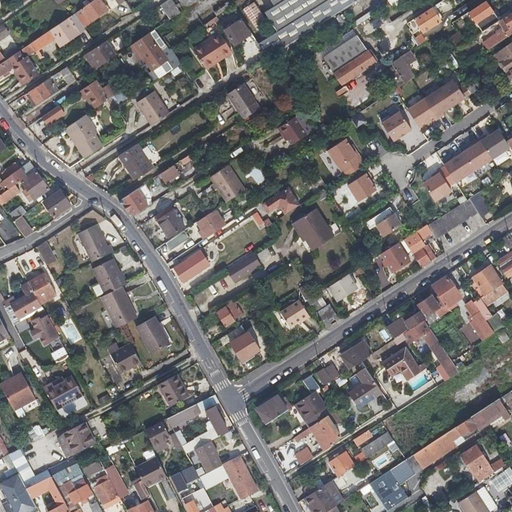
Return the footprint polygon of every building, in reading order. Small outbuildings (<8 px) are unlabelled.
[(85,15),(84,15),(83,16),(88,24),(107,9),(100,0),(93,0),(81,9),(85,15)] [(170,18),(180,11),(173,1),(172,0),(166,0),(161,4),(170,18)] [(267,15),(279,33),(329,0),(270,0),(276,8),(267,15)] [(329,0),(279,33),(287,46),(324,22),(358,0),(329,0)] [(472,27),(483,20),(494,12),(487,2),(465,17),(472,27)] [(256,3),(242,12),(256,31),(269,22),(256,3)] [(497,17),(500,21),(511,13),(511,11),(508,6),(500,12),(497,17)] [(418,24),(419,26),(424,32),(441,21),(432,8),(414,19),(418,24)] [(511,13),(500,21),(499,22),(505,32),(501,35),(500,35),(487,44),(491,48),(511,33),(511,13)] [(56,39),(62,47),(87,30),(75,14),(30,44),(39,56),(42,60),(45,58),(40,51),(56,39)] [(413,28),(418,24),(414,19),(407,24),(411,29),(413,28)] [(235,44),(242,39),(250,34),(240,20),(224,30),(235,44)] [(328,28),(324,22),(287,46),(284,48),(288,54),(328,28)] [(0,38),(0,39),(5,36),(10,32),(4,23),(0,26),(0,38)] [(418,35),(413,28),(411,29),(409,30),(414,37),(418,35)] [(153,29),(134,43),(144,57),(159,77),(179,64),(169,49),(168,50),(153,29)] [(214,61),(230,51),(218,33),(209,40),(210,41),(193,52),(205,70),(215,63),(214,61)] [(107,41),(115,50),(124,42),(116,34),(107,41)] [(192,51),(193,52),(210,41),(209,40),(192,51)] [(98,67),(116,55),(106,41),(85,55),(89,62),(93,59),(98,67)] [(377,63),(380,61),(384,59),(381,55),(378,57),(376,53),(373,55),(363,41),(330,63),(343,82),(376,61),(377,63)] [(501,63),(511,55),(511,42),(494,55),(501,63)] [(134,43),(129,46),(139,61),(144,57),(134,43)] [(0,73),(0,74),(4,71),(6,74),(13,70),(10,67),(13,65),(25,82),(38,73),(26,56),(29,54),(33,59),(39,56),(30,44),(6,59),(0,63),(0,73)] [(214,61),(215,63),(231,52),(230,51),(214,61)] [(417,64),(422,71),(437,62),(435,59),(432,60),(428,54),(423,58),(424,60),(417,64)] [(511,67),(511,55),(501,63),(507,71),(511,67)] [(405,83),(409,80),(414,77),(401,58),(392,65),(399,75),(405,83)] [(93,59),(89,62),(95,70),(98,67),(93,59)] [(76,78),(67,66),(61,70),(69,83),(76,78)] [(392,79),(398,89),(405,84),(405,83),(399,75),(392,79)] [(38,105),(37,104),(54,93),(51,88),(55,84),(51,77),(27,93),(36,106),(38,105)] [(109,98),(97,82),(96,80),(83,89),(84,91),(89,98),(96,107),(109,98)] [(467,87),(465,84),(459,88),(454,81),(442,88),(454,106),(465,99),(467,101),(474,97),(471,92),(469,90),(467,87)] [(467,87),(469,90),(471,92),(481,85),(477,81),(467,87)] [(260,108),(250,93),(244,84),(229,94),(245,118),(260,108)] [(454,106),(442,88),(426,99),(439,119),(446,115),(444,113),(454,106)] [(85,101),(89,98),(84,91),(83,89),(79,92),(85,101)] [(169,113),(162,102),(154,91),(136,103),(151,125),(169,113)] [(112,104),(124,101),(122,93),(110,95),(112,104)] [(420,128),(430,122),(432,121),(434,123),(439,119),(426,99),(409,111),(420,128)] [(60,105),(42,118),(47,125),(65,113),(60,105)] [(394,141),(412,130),(401,112),(382,124),(394,141)] [(357,114),(350,118),(355,127),(362,122),(357,114)] [(106,144),(94,126),(92,128),(83,116),(65,128),(85,157),(106,144)] [(293,145),(301,140),(308,135),(297,117),(281,127),(290,139),(293,145)] [(287,141),(290,139),(281,127),(279,129),(287,141)] [(506,142),(498,130),(487,138),(485,136),(479,140),(480,142),(492,160),(510,148),(506,142)] [(350,147),(346,140),(328,151),(338,168),(359,154),(355,148),(352,149),(350,147)] [(480,142),(479,140),(472,144),(474,146),(462,154),(474,171),(492,160),(480,142)] [(153,168),(146,156),(138,143),(119,155),(135,180),(153,168)] [(206,151),(202,146),(195,151),(199,156),(206,151)] [(462,154),(461,152),(454,156),(456,158),(444,166),(456,183),(474,171),(462,154)] [(6,178),(20,168),(16,163),(2,173),(6,178)] [(246,190),(233,170),(229,165),(211,177),(228,202),(246,190)] [(147,190),(153,186),(159,182),(162,186),(179,175),(173,166),(143,185),(147,190)] [(26,176),(20,168),(6,178),(3,180),(9,188),(15,184),(26,176)] [(29,193),(28,194),(26,194),(28,197),(31,196),(34,200),(49,188),(37,171),(21,182),(29,193)] [(452,191),(438,171),(432,175),(433,178),(423,184),(435,201),(452,191)] [(376,190),(370,180),(372,178),(368,172),(347,185),(358,202),(376,190)] [(308,185),(315,196),(319,194),(328,188),(320,177),(308,185)] [(20,192),(15,184),(9,188),(1,194),(0,194),(0,203),(1,205),(20,192)] [(288,188),(273,198),(265,204),(270,211),(279,205),(286,215),(300,206),(288,188)] [(123,203),(133,216),(149,206),(137,189),(119,201),(119,202),(119,203),(120,204),(122,204),(123,203)] [(43,202),(49,209),(55,217),(71,205),(60,190),(43,202)] [(478,193),(469,199),(470,200),(478,212),(481,217),(490,211),(478,193)] [(470,200),(427,226),(431,233),(435,239),(478,212),(470,200)] [(23,206),(9,216),(13,221),(21,216),(27,211),(23,206)] [(156,215),(159,219),(168,212),(166,209),(156,215)] [(169,236),(177,231),(185,226),(174,209),(168,212),(159,219),(169,236)] [(311,251),(333,238),(315,209),(292,224),(300,238),(302,236),(311,251)] [(208,238),(217,232),(226,226),(215,210),(197,222),(208,238)] [(256,213),(254,215),(252,216),(259,227),(264,224),(256,213)] [(394,213),(376,225),(383,236),(402,225),(394,213)] [(13,221),(26,237),(27,239),(35,233),(21,216),(13,221)] [(204,240),(208,238),(197,222),(194,224),(204,240)] [(111,246),(110,247),(109,247),(97,225),(79,235),(93,263),(115,253),(111,246)] [(403,239),(412,253),(422,267),(436,258),(428,247),(424,250),(421,247),(425,245),(421,239),(431,233),(427,226),(426,225),(403,239)] [(500,240),(504,245),(508,251),(511,248),(511,245),(506,236),(500,240)] [(54,260),(43,239),(35,245),(46,265),(54,260)] [(402,259),(406,264),(410,270),(418,264),(411,254),(402,239),(389,248),(398,262),(402,259)] [(185,253),(183,250),(182,247),(170,255),(173,260),(185,253)] [(176,268),(180,275),(184,281),(210,267),(205,258),(208,257),(203,248),(188,258),(189,260),(176,268)] [(511,251),(501,259),(497,253),(494,255),(508,277),(511,273),(511,251)] [(388,268),(380,254),(369,261),(367,262),(375,276),(388,268)] [(247,257),(223,272),(232,287),(256,272),(247,257)] [(105,296),(122,288),(124,287),(118,273),(119,272),(114,260),(93,270),(100,285),(93,288),(98,299),(101,298),(105,296)] [(473,277),(479,286),(485,295),(503,283),(491,266),(473,277)] [(126,286),(119,272),(118,273),(124,287),(126,286)] [(29,282),(40,302),(40,303),(56,294),(44,273),(29,282)] [(439,296),(445,305),(446,306),(427,319),(431,324),(460,305),(455,297),(460,294),(447,274),(432,285),(439,296)] [(329,287),(333,294),(338,301),(357,289),(347,275),(329,287)] [(26,277),(18,281),(26,295),(9,305),(17,319),(35,309),(33,306),(40,302),(29,282),(26,277)] [(298,288),(306,301),(314,295),(306,283),(298,288)] [(128,300),(122,288),(105,296),(101,298),(116,329),(135,320),(126,301),(128,300)] [(249,297),(246,292),(238,298),(241,302),(249,297)] [(306,301),(310,307),(315,314),(318,311),(326,306),(318,293),(314,295),(306,301)] [(427,318),(445,305),(439,296),(435,298),(433,295),(418,304),(422,310),(427,318)] [(495,333),(484,316),(472,299),(466,304),(488,338),(495,333)] [(217,313),(221,320),(226,327),(235,321),(234,320),(243,314),(234,300),(225,306),(226,308),(217,313)] [(299,301),(280,313),(289,328),(300,321),(301,323),(309,317),(299,301)] [(17,319),(9,305),(3,308),(11,322),(17,319)] [(395,338),(427,318),(422,310),(407,321),(404,317),(388,327),(395,338)] [(323,319),(318,311),(315,314),(319,321),(323,319)] [(0,340),(10,335),(0,316),(0,340)] [(41,319),(40,318),(39,317),(32,321),(45,344),(59,336),(47,316),(41,319)] [(156,316),(147,321),(137,327),(152,353),(171,343),(156,316)] [(432,329),(426,320),(405,333),(412,343),(420,337),(422,340),(426,337),(424,335),(432,329)] [(458,329),(468,342),(477,336),(467,322),(458,329)] [(242,325),(221,338),(225,345),(231,341),(232,343),(244,335),(242,333),(246,331),(242,325)] [(432,329),(424,335),(426,337),(451,377),(460,371),(432,329)] [(232,343),(237,351),(242,360),(260,349),(250,332),(244,335),(232,343)] [(372,354),(368,347),(364,341),(341,356),(350,369),(372,354)] [(131,343),(121,349),(112,355),(123,374),(142,363),(131,343)] [(422,370),(407,347),(383,363),(391,375),(401,369),(408,379),(422,370)] [(69,355),(67,352),(65,348),(53,354),(58,362),(69,355)] [(334,379),(330,373),(326,367),(320,372),(327,384),(334,379)] [(57,408),(70,401),(83,393),(72,374),(46,389),(57,408)] [(160,385),(165,396),(171,407),(191,398),(179,375),(160,385)] [(304,380),(313,394),(318,390),(321,388),(312,375),(304,380)] [(364,375),(352,382),(341,390),(349,402),(358,396),(365,407),(379,398),(364,375)] [(6,393),(21,419),(42,407),(27,381),(19,385),(21,388),(18,390),(16,387),(6,393)] [(313,394),(299,403),(309,418),(305,420),(310,427),(322,419),(328,415),(331,413),(333,412),(318,390),(313,394)] [(99,404),(110,399),(107,394),(97,399),(99,404)] [(218,403),(214,396),(186,409),(190,417),(207,408),(218,403)] [(288,410),(283,403),(278,396),(257,410),(267,424),(288,410)] [(457,426),(461,433),(468,428),(470,431),(483,422),(488,420),(502,411),(507,419),(511,416),(500,399),(457,426)] [(296,405),(305,420),(309,418),(299,403),(296,405)] [(206,412),(218,437),(228,432),(215,407),(206,412)] [(168,418),(170,423),(172,427),(190,418),(190,417),(186,409),(168,418)] [(333,412),(331,413),(338,425),(343,422),(335,410),(333,412)] [(341,435),(328,415),(322,419),(310,427),(294,437),(297,442),(313,431),(324,449),(334,443),(333,441),(341,435)] [(178,449),(182,446),(172,427),(170,423),(168,418),(163,421),(178,449)] [(75,454),(86,448),(96,443),(89,428),(85,421),(64,433),(75,454)] [(170,439),(166,431),(162,423),(146,431),(155,446),(170,439)] [(448,441),(461,433),(457,426),(407,459),(416,474),(453,448),(448,441)] [(354,439),(356,441),(357,444),(367,437),(364,432),(354,439)] [(394,440),(392,436),(389,432),(363,449),(368,457),(394,440)] [(195,449),(207,473),(221,466),(216,456),(218,456),(210,441),(195,449)] [(503,459),(497,463),(491,467),(477,445),(462,454),(479,482),(506,465),(503,459)] [(298,456),(300,460),(302,463),(314,456),(309,449),(298,456)] [(330,462),(339,476),(354,465),(346,452),(330,462)] [(366,458),(364,455),(363,452),(356,457),(359,462),(366,458)] [(240,456),(231,461),(221,466),(207,473),(198,477),(205,490),(230,477),(242,499),(258,491),(240,456)] [(136,467),(141,477),(146,486),(165,476),(156,458),(136,467)] [(400,484),(416,474),(407,459),(390,469),(400,484)] [(107,460),(101,463),(121,500),(127,497),(107,460)] [(51,476),(64,499),(70,496),(74,503),(79,500),(81,503),(87,500),(85,497),(91,494),(82,475),(83,475),(77,463),(51,476)] [(488,479),(495,493),(511,483),(511,469),(511,467),(488,479)] [(400,484),(390,469),(367,484),(384,511),(385,511),(407,498),(399,485),(400,484)] [(26,511),(37,507),(31,496),(27,488),(18,471),(0,481),(0,484),(15,511),(26,511)] [(170,477),(173,483),(176,489),(183,485),(177,473),(170,477)] [(65,502),(64,499),(51,476),(27,488),(31,496),(49,487),(56,500),(58,504),(59,507),(49,511),(68,511),(64,504),(66,503),(65,502)] [(104,504),(111,500),(118,496),(109,479),(95,487),(104,504)] [(142,499),(146,497),(149,495),(142,481),(134,484),(142,499)] [(335,490),(330,481),(318,489),(307,496),(305,498),(313,511),(324,511),(328,510),(336,505),(330,494),(335,490)] [(307,496),(318,489),(314,482),(303,490),(307,496)] [(342,501),(335,490),(330,494),(336,505),(342,501)] [(459,502),(465,511),(489,511),(491,511),(478,491),(459,502)] [(359,499),(354,493),(349,496),(353,503),(359,499)] [(435,510),(440,507),(445,504),(438,493),(428,499),(435,510)] [(46,511),(58,504),(56,500),(43,506),(46,511)] [(70,500),(65,502),(66,503),(70,511),(79,511),(78,509),(75,510),(70,500)] [(350,511),(343,500),(342,501),(336,505),(328,510),(324,511),(350,511)] [(102,511),(97,501),(93,503),(90,505),(93,511),(102,511)] [(187,511),(197,511),(191,501),(184,505),(187,511)] [(128,511),(153,511),(148,502),(128,511)] [(247,511),(256,507),(254,502),(233,511),(247,511)]
